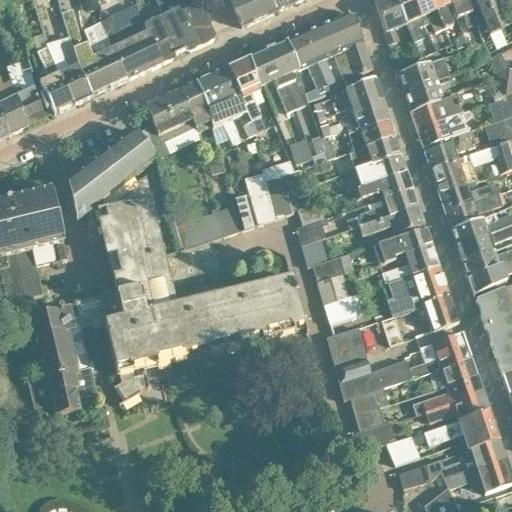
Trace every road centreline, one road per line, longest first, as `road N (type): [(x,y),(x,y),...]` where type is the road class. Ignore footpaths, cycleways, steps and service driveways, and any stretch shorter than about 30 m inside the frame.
road 1 (unclassified): [(511,446),(360,0)]
road 2 (residential): [(372,511),(381,502),(368,468),(345,444),(286,232),(225,253)]
road 3 (residential): [(232,50),(0,156)]
